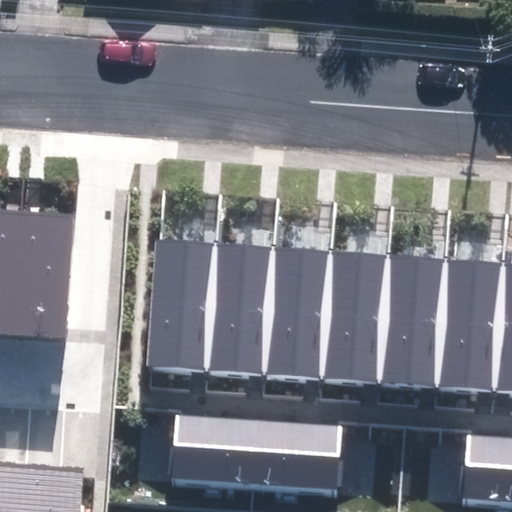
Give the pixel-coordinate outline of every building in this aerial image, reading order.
[(24,211),(0,208),(0,334),(15,335),(24,211)] [(74,215),(24,211),(15,335),(66,339),(74,215)] [(215,243),(155,241),(147,367),(207,371),(215,243)] [(273,247),(215,243),(207,371),(264,374),(273,247)] [(331,250),(273,247),(264,374),(322,378),(331,250)] [(389,254),(331,250),(322,378),(380,383),(389,254)] [(446,258),(389,254),(380,383),(437,387),(446,258)] [(503,262),(446,258),(437,387),(494,391),(503,262)] [(511,262),(503,262),(494,391),(511,392),(511,262)] [(257,419),(176,413),(171,478),(253,483),(257,419)] [(344,424),(257,419),(253,483),(340,489),(344,424)] [(511,438),(466,435),(462,498),(511,501),(511,438)] [(80,511),(83,469),(0,463),(0,511),(80,511)]
